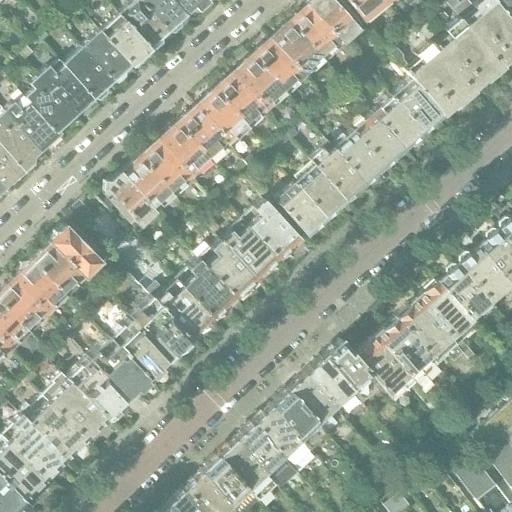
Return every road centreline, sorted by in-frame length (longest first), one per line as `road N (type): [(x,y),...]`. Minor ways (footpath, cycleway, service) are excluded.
road 1 (residential): [(103,511),(353,267),(511,132)]
road 2 (residential): [(259,0),(0,237)]
